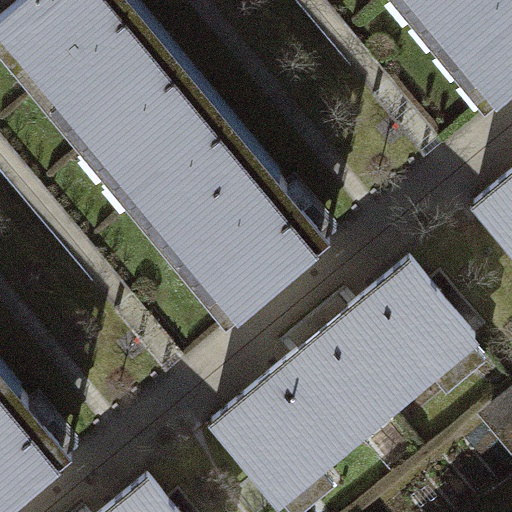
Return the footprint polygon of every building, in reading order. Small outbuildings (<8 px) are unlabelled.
[(317,243),(113,0),(14,0),(0,12),(0,45),(227,319),(317,243)] [(511,0),(398,0),(485,104),(511,81),(511,0)] [(511,158),(466,199),(511,249),(511,158)] [(466,340),(391,252),(195,420),(269,508),(466,340)] [(511,387),(484,408),(511,445),(511,387)] [(0,505),(58,458),(0,389),(0,505)] [(71,511),(173,511),(131,462),(71,511)]
